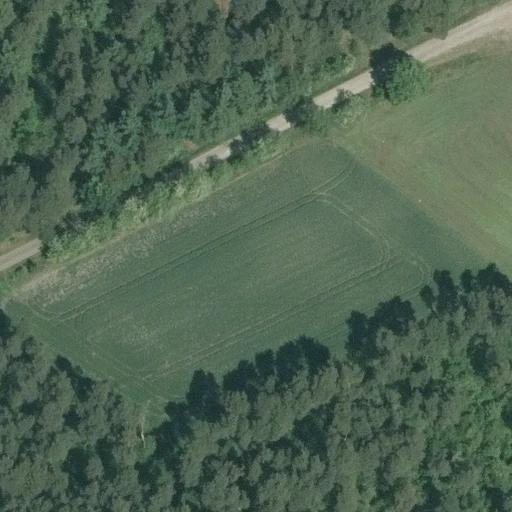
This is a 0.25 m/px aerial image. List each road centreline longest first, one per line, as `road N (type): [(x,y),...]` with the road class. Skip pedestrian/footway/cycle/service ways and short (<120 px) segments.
road 1 (track): [(218,155),(511,16)]
road 2 (unclassified): [(0,264),(218,155)]
